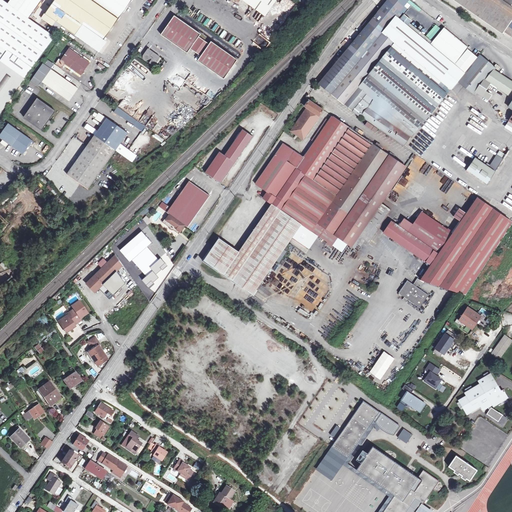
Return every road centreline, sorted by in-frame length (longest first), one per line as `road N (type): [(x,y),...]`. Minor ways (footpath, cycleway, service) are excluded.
road 1 (tertiary): [(371,0),(94,391)]
road 2 (unclassified): [(0,165),(26,174),(54,156),(163,0)]
road 3 (residential): [(69,426),(193,505)]
road 4 (residential): [(203,462),(94,391)]
